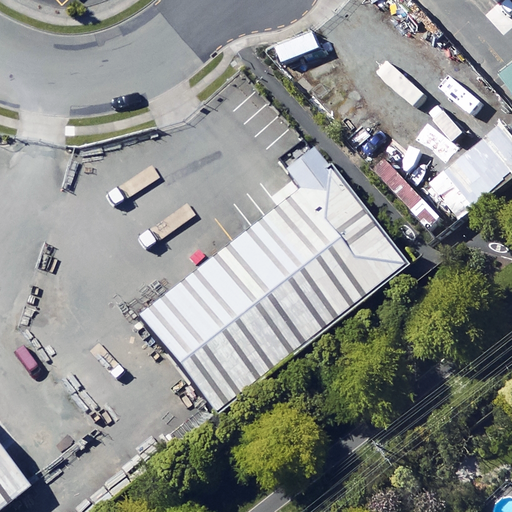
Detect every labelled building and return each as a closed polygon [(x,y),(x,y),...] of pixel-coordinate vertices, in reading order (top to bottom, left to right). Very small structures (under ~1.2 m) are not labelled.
[(511,76),(503,83),(511,95),(511,76)] [(447,173),(477,208),(511,178),(511,123),(509,120),(447,173)] [(218,434),(407,282),(314,167),(285,191),(299,208),(139,337),(218,434)] [(477,208),(447,173),(430,187),(460,222),(477,208)] [(0,511),(8,511),(33,494),(0,453),(0,511)]
